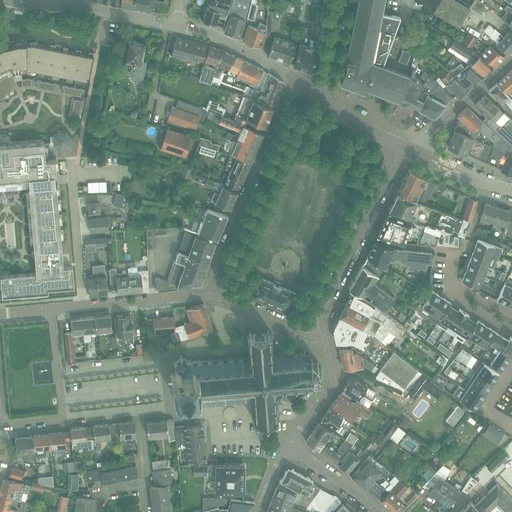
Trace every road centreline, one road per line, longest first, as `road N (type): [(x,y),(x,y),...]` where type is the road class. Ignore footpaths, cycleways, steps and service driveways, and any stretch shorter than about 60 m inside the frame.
road 1 (residential): [(300,79),(211,295)]
road 2 (tertiary): [(324,332),(324,306),(401,144)]
road 3 (residential): [(84,308),(74,190),(82,144)]
road 4 (tertiary): [(418,153),(433,128),(511,58)]
road 5 (tertiary): [(300,79),(178,27)]
road 6 (tertiary): [(290,448),(334,380),(324,332)]
road 7 (residential): [(84,308),(211,295)]
road 8 (residential): [(324,332),(303,333),(211,295)]
